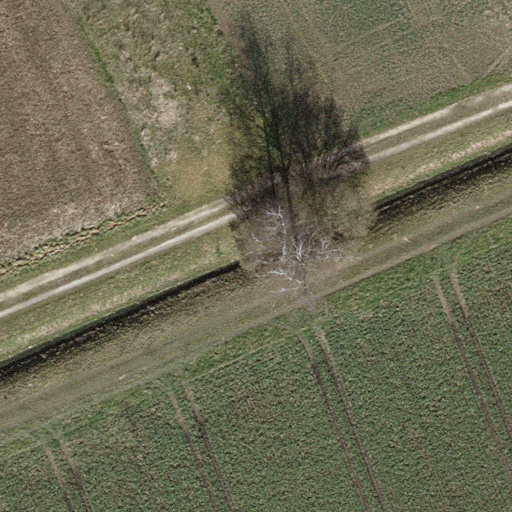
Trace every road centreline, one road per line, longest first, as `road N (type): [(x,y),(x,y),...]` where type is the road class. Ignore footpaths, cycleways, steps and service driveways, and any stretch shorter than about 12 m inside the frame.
road 1 (track): [(511,190),(0,412)]
road 2 (track): [(0,294),(511,85)]
